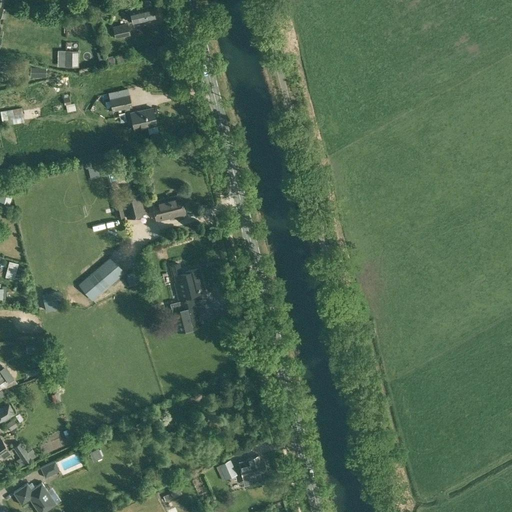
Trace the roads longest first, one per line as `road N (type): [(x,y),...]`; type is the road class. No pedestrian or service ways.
road 1 (secondary): [(317,511),(189,0)]
road 2 (unclassified): [(389,511),(308,190)]
